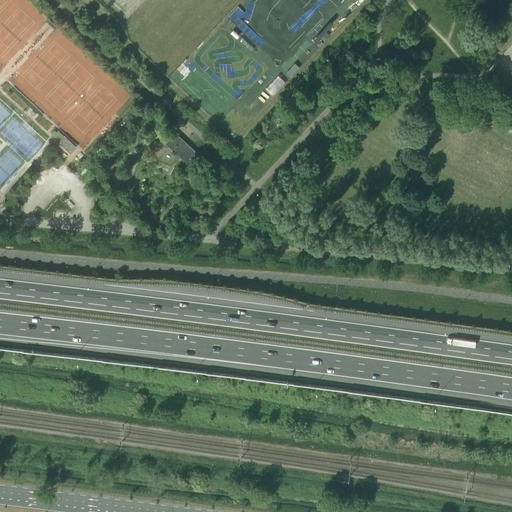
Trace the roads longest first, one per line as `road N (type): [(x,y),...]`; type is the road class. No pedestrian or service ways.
road 1 (motorway): [(511,352),(0,286)]
road 2 (motorway): [(0,323),(511,388)]
road 3 (primary): [(163,511),(0,491)]
